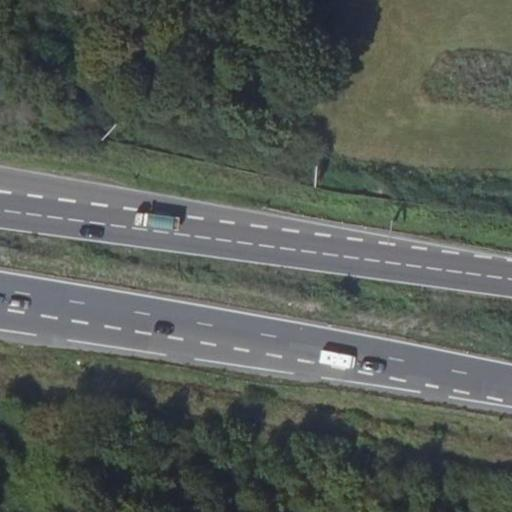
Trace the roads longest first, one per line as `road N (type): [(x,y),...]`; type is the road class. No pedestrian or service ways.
road 1 (trunk): [(0,291),(511,385)]
road 2 (trunk): [(511,279),(20,212)]
